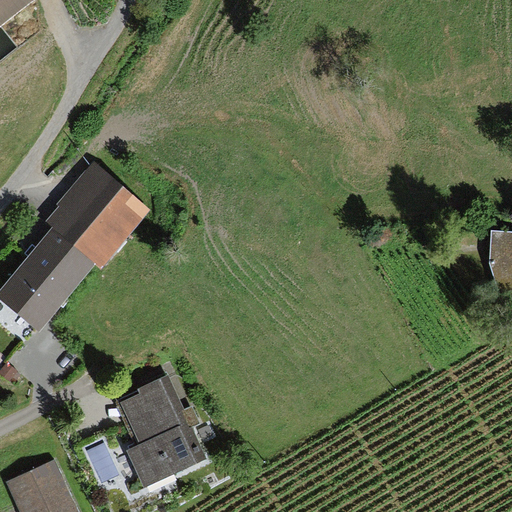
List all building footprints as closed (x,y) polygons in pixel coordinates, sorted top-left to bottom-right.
[(0,0),(0,20),(20,0),(0,0)] [(60,232),(2,304),(41,335),(140,212),(93,174),(52,225),(60,232)] [(511,292),(511,237),(492,238),(492,269),(500,296),(511,292)] [(162,367),(106,395),(153,488),(209,460),(162,367)] [(83,511),(57,456),(7,480),(21,511),(83,511)]
